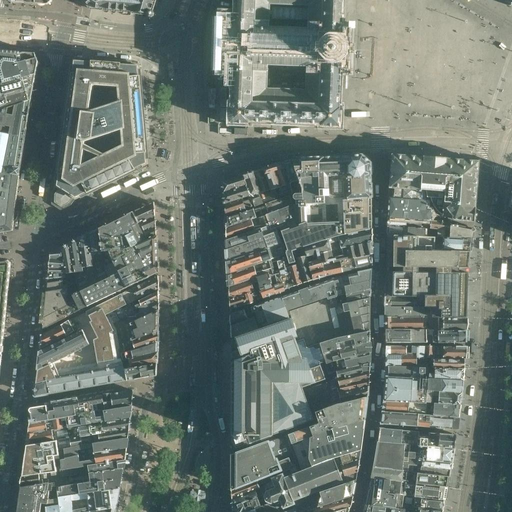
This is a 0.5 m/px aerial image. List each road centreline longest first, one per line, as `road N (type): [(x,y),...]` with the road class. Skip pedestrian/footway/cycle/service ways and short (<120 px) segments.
road 1 (residential): [(207,511),(217,455),(201,168)]
road 2 (residential): [(16,400),(132,384),(146,389),(128,511)]
road 3 (tertiary): [(487,511),(500,324)]
road 4 (tertiary): [(37,240),(159,179),(201,168)]
road 5 (tertiary): [(55,67),(37,240)]
road 6 (tertiary): [(201,168),(199,40),(186,22),(169,17)]
road 7 (residential): [(37,240),(16,400)]
road 8 (tertiary): [(500,324),(511,192)]
